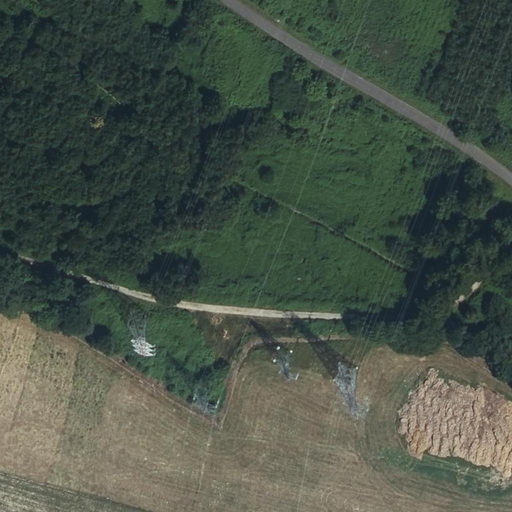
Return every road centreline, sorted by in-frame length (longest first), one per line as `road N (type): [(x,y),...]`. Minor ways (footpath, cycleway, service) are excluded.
road 1 (track): [(0,252),(159,300),(332,316),(441,309),(511,250)]
road 2 (track): [(441,309),(413,268),(139,125),(80,39),(34,0)]
road 3 (tertiary): [(511,176),(226,0)]
